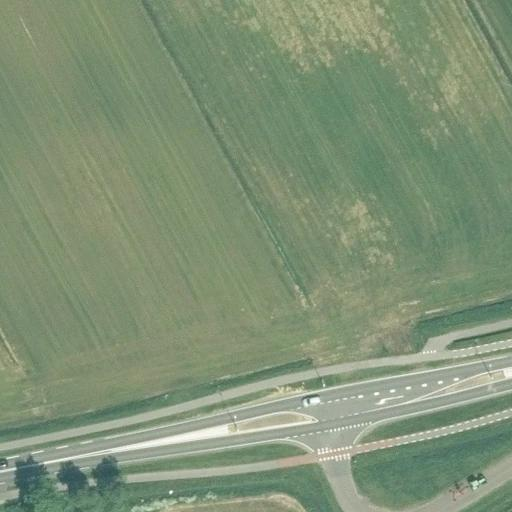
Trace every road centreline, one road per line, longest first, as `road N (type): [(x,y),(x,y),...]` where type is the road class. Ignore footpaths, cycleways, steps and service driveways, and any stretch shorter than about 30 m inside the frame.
road 1 (primary): [(107,452),(122,457),(329,427)]
road 2 (primary): [(324,398),(121,442),(107,452)]
road 3 (primary): [(511,362),(324,398)]
road 4 (primary): [(329,427),(511,385)]
